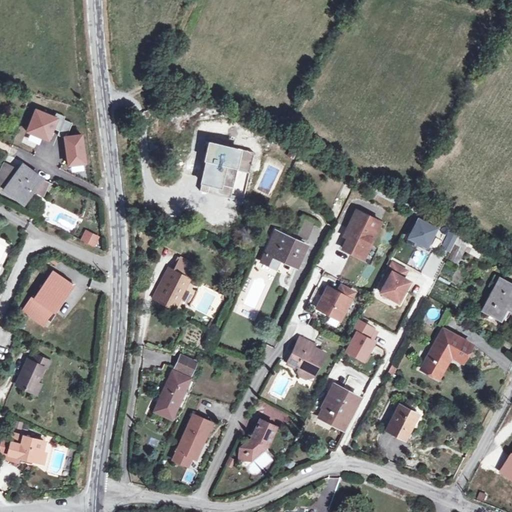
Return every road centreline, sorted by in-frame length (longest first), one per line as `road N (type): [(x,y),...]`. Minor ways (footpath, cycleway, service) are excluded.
road 1 (residential): [(98,492),(238,510),(339,465),(451,501)]
road 2 (secondary): [(94,0),(122,270)]
road 3 (secondary): [(122,270),(98,492)]
road 4 (residential): [(122,270),(35,232),(0,307)]
road 5 (residential): [(451,501),(511,384)]
